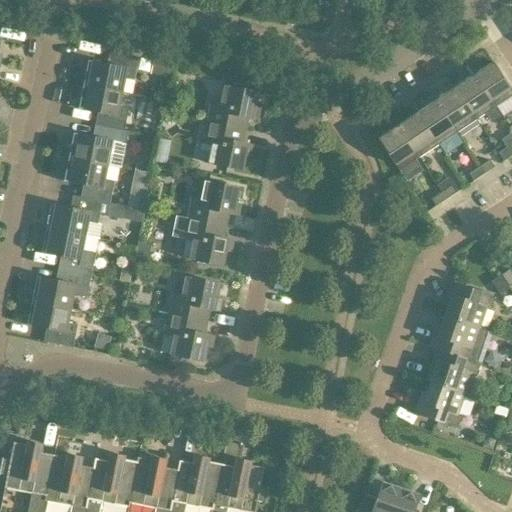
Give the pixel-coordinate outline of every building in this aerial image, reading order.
[(125,78),(134,80),(139,57),(114,52),(112,65),(104,64),(88,61),(83,85),(123,93),(125,78)] [(164,59),(161,75),(171,77),(174,61),(164,59)] [(511,90),(493,62),(473,75),(495,107),(511,95),(511,90)] [(248,118),(258,120),(260,108),(256,107),(259,93),(242,89),(244,79),(228,75),(226,86),(224,86),(220,104),(211,102),(207,123),(245,131),(248,118)] [(455,88),(476,120),(485,114),(489,120),(494,121),(501,116),(495,107),(473,75),(455,88)] [(128,131),(124,130),(129,108),(120,107),(123,93),(83,85),(79,109),(102,113),(100,126),(128,132),(128,131)] [(436,101),(457,133),(476,120),(455,88),(436,101)] [(417,113),(438,145),(457,133),(436,101),(417,113)] [(398,126),(419,158),(438,145),(417,113),(398,126)] [(251,156),(253,145),(243,143),(245,131),(207,123),(203,143),(212,145),(208,164),(243,170),(246,156),(251,156)] [(97,138),(74,133),(69,157),(108,165),(113,142),(126,144),(128,132),(100,126),(97,138)] [(419,158),(398,126),(378,139),(399,171),(419,158)] [(511,155),(511,133),(501,140),(511,156),(511,155)] [(155,162),(165,164),(167,154),(157,152),(155,162)] [(88,186),(85,198),(85,199),(102,202),(110,203),(114,181),(105,179),(108,165),(69,157),(64,181),(88,186)] [(479,167),(484,174),(494,167),(489,160),(479,167)] [(484,174),(479,167),(469,174),(473,181),(484,174)] [(141,172),(139,183),(149,185),(151,174),(141,172)] [(458,191),(449,177),(436,186),(441,192),(446,200),(458,191)] [(241,204),(236,203),(239,188),(205,181),(201,199),(192,197),(187,219),(226,226),(229,214),(239,216),(241,204)] [(446,200),(441,192),(431,199),(436,206),(446,200)] [(77,196),(75,209),(51,204),(46,229),(86,237),(99,239),(102,224),(98,223),(99,215),(107,216),(107,214),(122,217),(124,206),(110,203),(102,202),(85,199),(85,198),(77,196)] [(231,252),(234,240),(224,238),(226,226),(187,219),(183,239),(193,241),(189,259),(224,266),(227,251),(231,252)] [(96,253),(83,250),(86,237),(46,229),(42,252),(65,257),(63,270),(91,275),(96,253)] [(138,243),(136,256),(148,258),(151,245),(138,243)] [(509,286),(511,284),(511,272),(509,269),(501,275),(509,286)] [(74,294),(87,297),(91,275),(63,270),(60,281),(37,277),(32,301),(71,309),(74,294)] [(121,271),(120,281),(129,283),(131,273),(121,271)] [(510,288),(509,286),(501,275),(491,282),(500,295),(510,288)] [(222,300),(217,299),(220,284),(186,277),(182,295),(173,293),(168,314),(207,322),(210,309),(219,311),(222,300)] [(446,298),(451,300),(445,316),(479,328),(486,308),(491,310),(495,297),(452,282),(446,298)] [(48,342),(73,347),(77,324),(68,322),(71,309),(32,301),(27,325),(51,329),(48,342)] [(212,348),(215,336),(205,334),(207,322),(168,314),(164,335),(174,337),(170,355),(204,362),(207,347),(212,348)] [(437,349),(480,364),(491,332),(479,328),(445,316),(439,332),(435,331),(429,347),(437,349)] [(430,383),(464,394),(471,374),(476,376),(480,364),(437,349),(432,364),(436,366),(430,383)] [(462,415),(458,413),(464,394),(430,383),(425,398),(420,397),(415,413),(458,428),(462,415)] [(489,436),(483,438),(481,446),(492,449),(495,438),(489,436)] [(14,442),(10,459),(2,457),(0,467),(0,475),(7,476),(5,488),(32,493),(27,511),(43,511),(46,501),(45,501),(54,455),(28,450),(29,445),(14,442)] [(85,511),(96,458),(95,458),(93,468),(68,463),(69,458),(54,455),(45,501),(46,501),(72,506),(70,511),(85,511)] [(130,503),(138,457),(137,462),(123,459),(122,464),(96,458),(85,511),(100,511),(102,502),(129,508),(130,503)] [(169,511),(178,470),(152,465),(153,460),(138,457),(130,503),(156,508),(154,511),(169,511)] [(213,509),(222,464),(207,461),(207,466),(180,460),(178,470),(169,511),(185,511),(187,504),(212,509),(213,509)] [(222,464),(213,509),(212,509),(211,511),(227,511),(228,508),(249,511),(255,511),(258,502),(266,504),(269,486),(261,485),(264,468),(249,465),(248,469),(222,464)] [(415,511),(414,511),(417,501),(413,493),(396,487),(393,489),(391,485),(390,485),(381,489),(381,491),(382,494),(379,495),(373,511),(415,511)]
